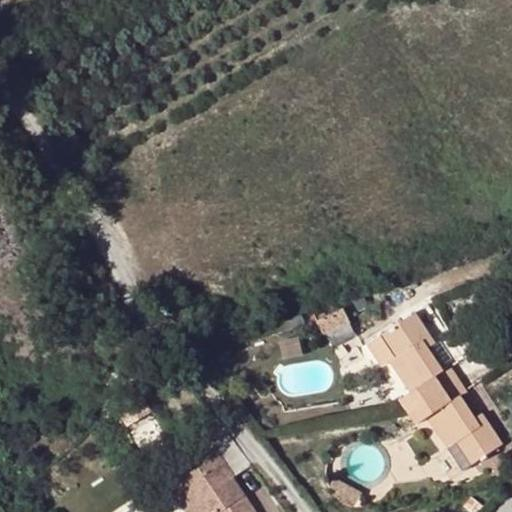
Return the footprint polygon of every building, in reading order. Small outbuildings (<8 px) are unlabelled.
[(349,322),(342,307),(315,320),(322,334),(349,322)] [(414,315),(384,335),(399,358),(391,362),(411,393),(401,400),(410,412),(459,381),(450,368),(442,372),(428,351),(423,344),(430,338),(414,315)] [(399,358),(384,335),(369,345),(383,367),(391,362),(399,358)] [(430,338),(423,344),(428,351),(435,346),(430,338)] [(341,345),(333,351),(339,359),(347,353),(341,345)] [(502,447),(486,423),(479,427),(474,420),(460,399),(468,394),(459,381),(410,412),(417,425),(428,418),(464,471),(480,460),(483,464),(490,460),(488,455),(502,447)] [(136,386),(127,390),(143,417),(152,411),(136,386)] [(474,420),(479,427),(486,423),(481,416),(474,420)] [(200,457),(205,464),(170,487),(186,511),(253,511),(244,497),(239,501),(223,476),(230,471),(233,476),(247,467),(225,436),(212,445),(214,447),(200,457)] [(230,471),(223,476),(239,501),(244,497),(246,496),(233,476),(230,471)] [(333,477),(328,487),(332,494),(335,497),(337,499),(341,502),(346,504),(350,505),(354,506),(361,493),(333,477)]
